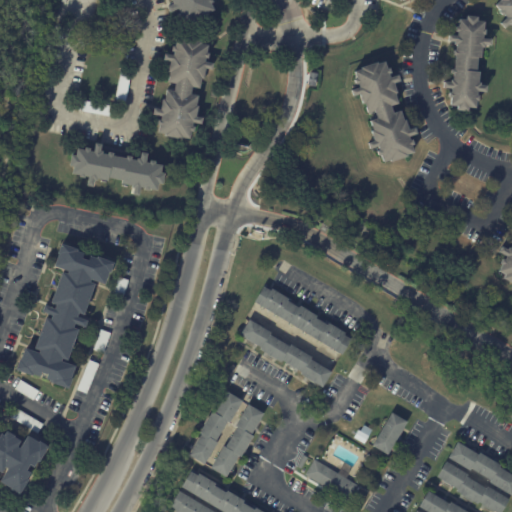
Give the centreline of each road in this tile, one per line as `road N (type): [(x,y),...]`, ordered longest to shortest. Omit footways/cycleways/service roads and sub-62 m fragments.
road 1 (residential): [(118,511),(176,396),(240,189),(285,119),(295,78)]
road 2 (residential): [(244,39),(171,332),(117,459)]
